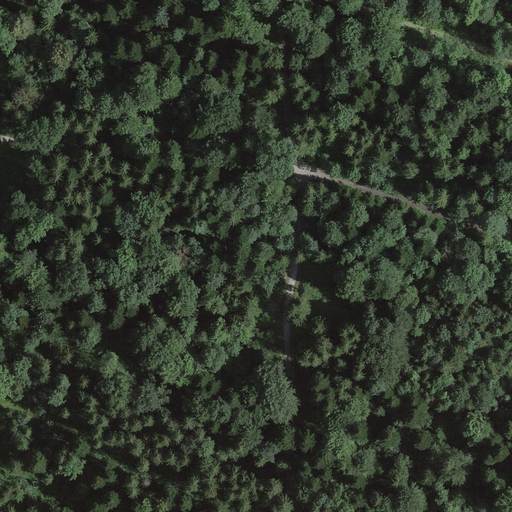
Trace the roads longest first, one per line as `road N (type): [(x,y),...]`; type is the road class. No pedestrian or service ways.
road 1 (track): [(291,511),(288,337),(300,175),(287,124),(279,0)]
road 2 (track): [(0,145),(295,241)]
road 3 (track): [(300,175),(511,235)]
